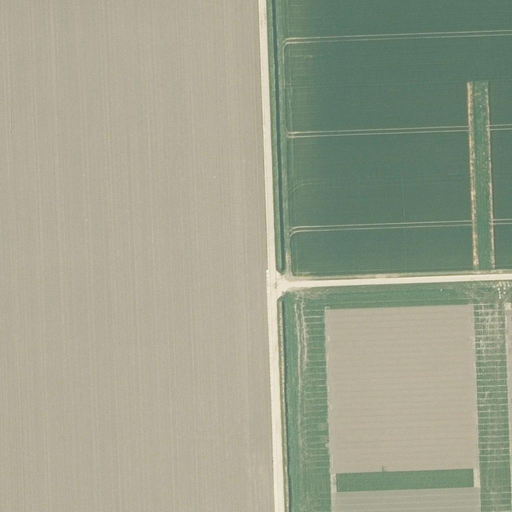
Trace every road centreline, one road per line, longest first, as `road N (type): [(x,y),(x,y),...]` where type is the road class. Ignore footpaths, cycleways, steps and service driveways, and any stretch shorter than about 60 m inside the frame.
road 1 (track): [(277,511),(260,0)]
road 2 (track): [(271,288),(511,279)]
